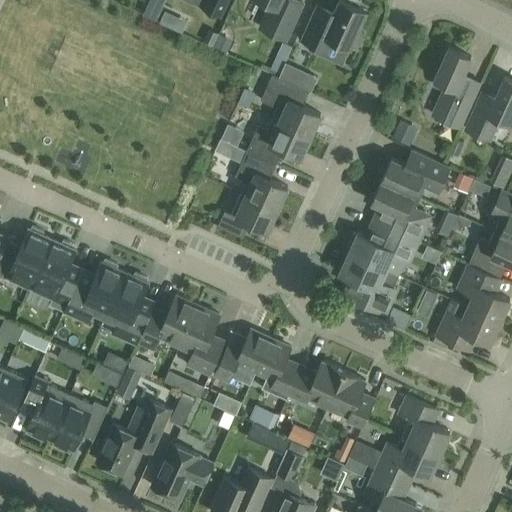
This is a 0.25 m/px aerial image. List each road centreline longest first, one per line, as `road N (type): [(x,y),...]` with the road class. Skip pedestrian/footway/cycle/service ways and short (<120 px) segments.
road 1 (residential): [(292,274),(246,286),(0,178)]
road 2 (residential): [(292,274),(411,0)]
road 3 (residential): [(511,402),(347,328),(307,304),(292,274)]
